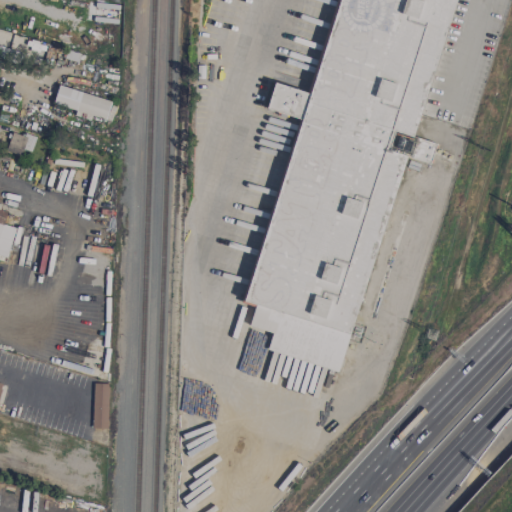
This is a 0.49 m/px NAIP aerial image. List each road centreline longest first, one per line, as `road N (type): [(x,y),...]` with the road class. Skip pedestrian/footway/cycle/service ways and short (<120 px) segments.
road 1 (motorway): [(480,361),(342,511)]
road 2 (motorway): [(408,511),(511,394)]
